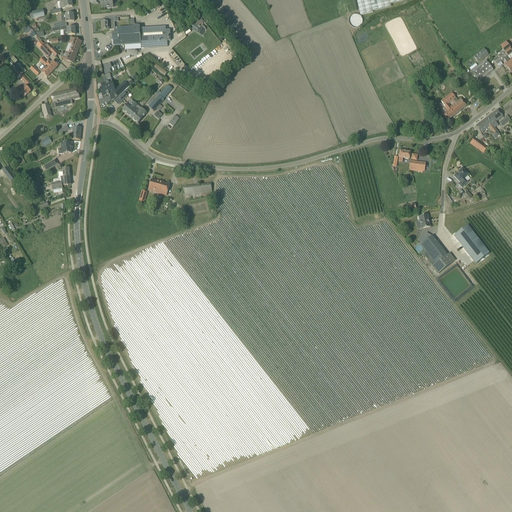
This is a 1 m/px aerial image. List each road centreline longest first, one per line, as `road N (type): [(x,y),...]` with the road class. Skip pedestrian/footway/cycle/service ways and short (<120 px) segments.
road 1 (unclassified): [(89,121),(114,125),(161,160),(273,167),(373,139),(447,136),(511,87)]
road 2 (tertiary): [(191,511),(89,303),(77,239),(89,121)]
